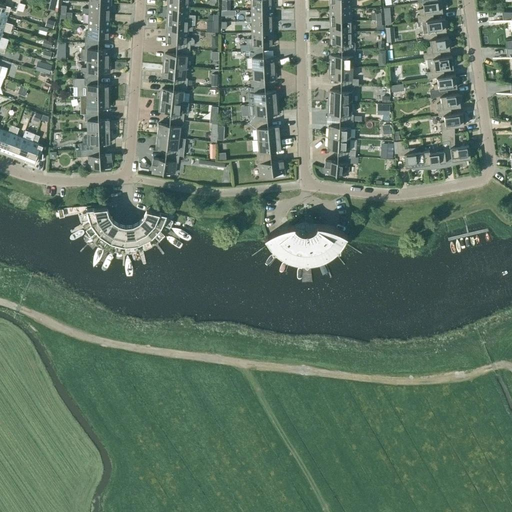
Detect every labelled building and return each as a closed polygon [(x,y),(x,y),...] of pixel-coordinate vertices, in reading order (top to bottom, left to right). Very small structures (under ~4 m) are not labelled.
[(16,12),(19,2),(11,0),(5,0),(5,4),(0,2),(0,13),(7,16),(9,10),(16,12)] [(50,0),(48,9),(55,11),(57,11),(58,0),(50,0)] [(168,0),(168,7),(188,8),(188,0),(168,0)] [(251,0),(251,10),(272,10),(271,0),(251,0)] [(330,0),(330,9),(351,9),(350,0),(330,0)] [(433,20),(433,13),(442,12),(442,10),(443,10),(443,1),(441,1),(440,0),(436,0),(422,2),(423,8),(419,9),(419,15),(417,15),(418,22),(421,21),(433,20)] [(109,14),(110,3),(89,2),(89,13),(109,14)] [(188,15),(188,8),(168,7),(167,19),(195,20),(195,15),(188,15)] [(330,20),(351,20),(351,9),(330,9),(330,20)] [(251,21),(272,21),(272,10),(251,10),(251,16),(245,17),(245,22),(252,22),(251,21)] [(511,11),(501,12),(503,20),(489,22),(489,23),(509,20),(511,30),(511,29),(511,11)] [(6,22),(7,16),(0,13),(0,25),(11,29),(13,24),(6,22)] [(109,26),(109,14),(89,13),(88,25),(109,26)] [(433,20),(421,21),(424,40),(429,40),(436,39),(436,38),(436,32),(445,31),(446,31),(446,29),(447,29),(447,20),(444,20),(444,19),(445,19),(445,18),(433,20)] [(53,28),(55,21),(47,19),(45,26),(53,28)] [(195,25),(195,20),(167,19),(167,30),(187,31),(188,24),(195,25)] [(330,32),(351,32),(351,20),(330,20),(330,32)] [(252,33),(272,32),(272,21),(251,21),(252,22),(252,33)] [(218,33),(218,22),(208,22),(208,32),(218,33)] [(10,33),(11,29),(0,25),(0,36),(1,37),(3,31),(10,33)] [(108,37),(109,26),(88,25),(88,31),(85,31),(84,43),(98,43),(98,37),(108,37)] [(187,37),(187,31),(167,30),(166,42),(176,42),(176,48),(190,49),(190,45),(194,45),(194,40),(192,37),(187,37)] [(249,51),(263,50),(262,44),(272,44),(272,32),(252,33),(252,38),(246,39),(246,45),(249,45),(249,51)] [(341,49),(355,49),(355,43),(351,43),(351,32),(330,32),(331,44),(341,43),(341,49)] [(440,57),(440,51),(449,50),(449,48),(450,48),(450,39),(448,39),(448,37),(436,38),(436,39),(429,40),(430,46),(426,47),(426,52),(423,53),(424,60),(432,59),(440,57)] [(50,48),(52,42),(43,39),(41,46),(50,48)] [(98,49),(98,43),(84,43),(84,49),(80,49),(80,60),(87,61),(109,61),(109,49),(98,49)] [(189,56),(190,49),(176,48),(175,54),(165,53),(164,65),(186,67),(187,56),(189,56)] [(507,57),(492,58),(493,59),(511,56),(511,48),(506,48),(507,57)] [(330,67),(352,67),(352,61),(356,61),(356,55),(355,55),(355,49),(341,49),(341,55),(330,55),(330,67)] [(49,60),(52,53),(43,50),(41,57),(49,60)] [(252,69),(274,67),(274,56),(263,56),(263,50),(249,51),(249,58),(252,58),(252,69)] [(443,76),(443,70),(452,68),(452,69),(453,69),(453,67),(454,67),(454,58),(451,58),(451,56),(452,56),(440,57),(432,59),(433,59),(434,65),(429,66),(430,71),(426,72),(427,79),(436,77),(443,76)] [(49,74),(52,65),(37,61),(35,70),(49,74)] [(109,73),(109,61),(87,61),(87,67),(80,67),(80,72),(84,72),(84,78),(98,78),(98,72),(109,73)] [(185,78),(186,67),(164,65),(163,77),(174,78),(173,84),(187,85),(187,78),(185,78)] [(251,87),(264,86),(264,80),(275,79),(274,67),(252,69),(253,80),(250,80),(251,87)] [(352,79),(352,67),(330,67),(330,79),(340,79),(340,85),(354,85),(358,85),(358,79),(352,79)] [(447,95),(447,89),(456,87),(456,88),(456,87),(456,86),(458,86),(458,77),(455,77),(455,75),(443,76),(436,77),(436,78),(437,78),(437,84),(433,85),(433,89),(429,89),(430,98),(439,96),(447,95)] [(109,84),(98,84),(98,78),(84,78),(74,78),(74,88),(77,88),(77,96),(87,96),(109,96),(109,84)] [(186,92),(187,85),(173,84),(172,89),(162,88),(160,100),(183,102),(184,91),(186,92)] [(511,84),(510,85),(510,93),(496,94),(511,93),(511,84)] [(354,92),(354,85),(340,85),(340,91),(329,90),(329,102),(351,103),(351,92),(354,92)] [(249,105),(277,103),(276,91),(265,91),(264,86),(251,87),(248,87),(248,100),(249,105)] [(392,101),(402,100),(401,91),(391,93),(392,101)] [(439,97),(440,97),(441,103),(436,104),(438,116),(443,115),(451,114),(451,107),(459,106),(460,106),(460,105),(461,105),(461,95),(458,95),(458,94),(459,94),(459,93),(447,95),(439,96),(439,97)] [(84,114),(98,114),(98,108),(109,108),(109,96),(87,96),(87,107),(84,107),(84,114)] [(181,113),(183,102),(160,100),(159,112),(170,113),(169,119),(183,120),(184,114),(181,113)] [(351,114),(351,103),(329,102),(328,114),(339,114),(339,120),(353,121),(353,114),(351,114)] [(45,112),(48,106),(41,103),(39,109),(45,112)] [(267,121),(267,115),(278,115),(277,103),(249,105),(249,122),(267,121)] [(211,106),(209,122),(217,123),(217,107),(211,106)] [(38,122),(41,114),(35,112),(32,120),(38,122)] [(454,133),(455,133),(454,133),(454,126),(463,125),(464,125),(463,123),(465,123),(465,114),(462,114),(462,113),(462,112),(451,114),(443,115),(443,116),(444,116),(445,121),(440,123),(442,135),(454,133)] [(87,132),(109,131),(109,119),(104,119),(98,120),(98,114),(84,114),(85,121),(87,121),(87,132)] [(182,127),(183,120),(169,119),(169,125),(163,124),(164,124),(158,123),(157,135),(179,138),(180,127),(182,127)] [(352,127),(353,121),(339,120),(339,126),(333,126),(333,125),(328,125),(327,137),(349,138),(350,127),(352,127)] [(257,140),(279,138),(278,126),(273,126),(268,127),(267,121),(249,122),(250,129),(256,129),(257,140)] [(383,135),(390,134),(389,124),(382,125),(383,135)] [(0,148),(6,151),(15,127),(11,125),(8,132),(2,130),(0,135),(0,148)] [(16,155),(22,137),(17,135),(19,128),(15,127),(6,151),(16,155)] [(85,150),(99,149),(99,143),(104,143),(110,143),(109,131),(87,132),(87,137),(83,137),(82,139),(82,143),(79,143),(79,150),(76,150),(85,150)] [(26,159),(35,134),(31,133),(28,140),(22,137),(16,155),(25,158),(26,159)] [(454,147),(454,133),(442,135),(441,135),(443,149),(450,148),(452,161),(451,161),(452,165),(456,164),(459,163),(463,161),(463,159),(471,158),(470,158),(468,145),(454,147)] [(26,159),(25,158),(24,161),(35,165),(38,159),(42,159),(43,152),(40,152),(43,145),(37,143),(40,136),(35,134),(26,159)] [(178,144),(179,138),(157,135),(155,147),(161,148),(161,147),(166,148),(165,154),(179,156),(183,156),(184,145),(178,144)] [(349,150),(349,138),(327,137),(327,149),(332,149),(337,150),(337,155),(351,157),(355,157),(355,150),(349,150)] [(257,158),(270,156),(270,150),(275,150),(281,150),(279,138),(257,140),(258,151),(256,151),(257,158)] [(424,168),(422,151),(418,152),(417,147),(404,149),(403,140),(396,141),(398,156),(398,155),(404,155),(405,166),(405,167),(413,166),(413,168),(417,168),(420,169),(424,168)] [(447,166),(452,165),(451,161),(452,161),(450,148),(443,149),(443,151),(429,153),(429,150),(422,151),(424,168),(429,168),(434,168),(438,167),(443,167),(447,166)] [(85,150),(76,150),(76,157),(88,156),(89,168),(100,167),(100,171),(111,170),(110,154),(99,155),(99,149),(85,150)] [(178,163),(179,156),(165,154),(164,160),(154,158),(151,174),(163,176),(163,172),(174,174),(175,162),(178,163)] [(350,163),(351,157),(337,155),(337,161),(326,160),(324,176),(335,177),(335,178),(336,178),(336,174),(347,175),(348,163),(350,163)] [(270,156),(257,158),(258,165),(260,164),(261,176),(272,174),(273,178),(284,176),(282,161),(271,162),(270,156)] [(198,160),(198,164),(224,168),(225,163),(198,160)] [(90,222),(109,213),(108,213),(107,208),(107,206),(86,209),(90,222)] [(143,216),(160,227),(166,214),(167,214),(146,209),(146,210),(144,215),(143,216)] [(99,234),(113,219),(112,218),(109,214),(109,213),(90,222),(99,234)] [(151,237),(160,227),(143,216),(139,220),(139,221),(151,237)] [(110,242),(119,223),(118,222),(114,220),(113,219),(99,234),(110,242)] [(138,243),(151,237),(139,221),(138,221),(133,223),(132,224),(138,243)] [(124,245),(125,224),(120,223),(119,223),(110,242),(124,245)] [(344,238),(346,235),(347,235),(343,232),(340,230),(338,229),(335,228),(332,226),(329,225),(327,225),(324,224),(321,224),(316,223),(313,223),(311,223),(305,223),(302,223),(299,223),(296,224),(293,224),(290,225),(287,225),(283,226),(281,227),(278,228),(276,229),(273,231),(270,233),(269,234),(265,237),(266,237),(268,240),(270,243),(271,245),(272,247),(275,249),(277,251),(279,253),(282,254),(283,255),(286,257),(289,258),(291,259),(294,260),(297,260),(300,261),(303,261),(307,261),(310,261),(313,261),(316,260),(319,259),(321,258),(324,257),(327,255),(330,254),(332,252),(334,250),(337,248),(338,247),(339,246),(341,243),(342,241),(344,238)] [(124,245),(138,243),(132,224),(126,224),(125,224),(124,245)]
